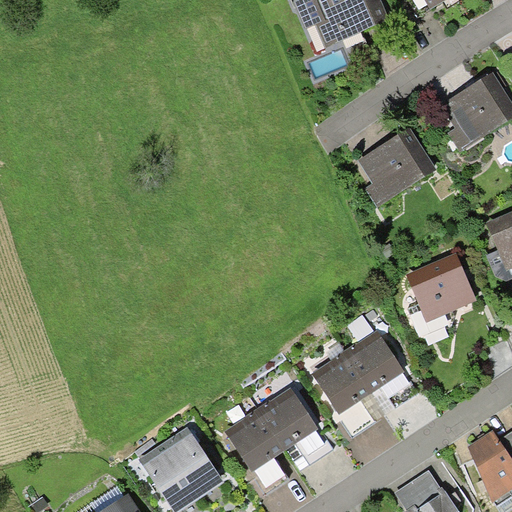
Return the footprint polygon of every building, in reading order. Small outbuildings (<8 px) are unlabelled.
[(390,19),(381,0),(297,0),(295,1),(306,28),(307,28),(315,24),(325,47),(342,39),(360,32),(369,28),(390,19)] [(427,4),(425,0),(413,0),(419,9),(427,4)] [(442,2),(445,0),(425,0),(427,4),(431,9),(442,2)] [(447,10),(460,2),(458,0),(445,0),(442,2),(447,10)] [(315,24),(307,28),(317,50),(325,47),(315,24)] [(364,40),(360,32),(342,39),(346,48),(364,40)] [(460,93),(441,105),(455,128),(448,132),(460,151),(511,118),(511,101),(493,72),(460,93)] [(379,147),(358,160),(373,183),(365,188),(377,207),(437,170),(411,128),(379,147)] [(511,211),(486,223),(498,250),(506,271),(511,268),(511,211)] [(511,278),(511,268),(506,271),(498,250),(486,255),(495,276),(507,281),(511,278)] [(456,252),(406,274),(419,304),(426,322),(445,314),(456,310),(477,300),(456,252)] [(377,330),(344,351),(372,393),(405,371),(377,330)] [(339,415),(372,393),(344,351),(311,373),(339,415)] [(291,387),(258,409),(286,451),(318,429),(291,387)] [(253,472),(286,451),(258,409),(225,431),(253,472)] [(187,427),(139,459),(174,511),(179,511),(224,482),(187,427)] [(511,458),(499,440),(493,430),(485,434),(482,437),(479,439),(468,446),(492,503),(494,502),(509,491),(511,489),(511,458)] [(511,431),(499,440),(511,458),(511,431)] [(406,511),(457,511),(459,511),(442,486),(441,488),(429,470),(395,492),(407,510),(406,511)] [(100,511),(124,496),(117,486),(77,511),(100,511)] [(507,511),(511,509),(511,489),(509,491),(511,495),(497,506),(500,511),(507,511)] [(511,495),(509,491),(494,502),(497,506),(511,495)] [(100,511),(140,511),(128,494),(124,496),(100,511)]
